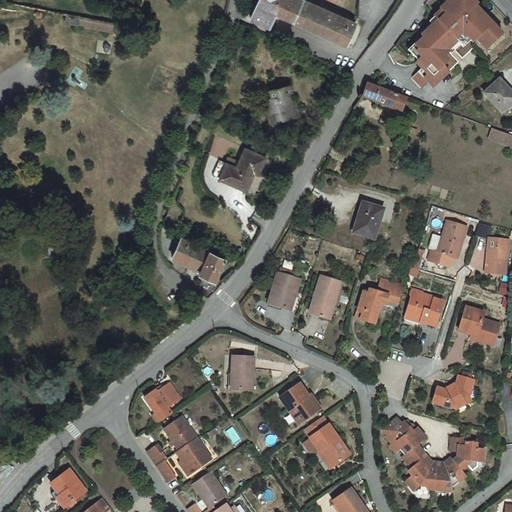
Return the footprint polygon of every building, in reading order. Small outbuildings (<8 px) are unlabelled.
[(257,0),(250,18),(269,26),(274,14),(346,42),(354,21),(301,0),(257,0)] [(448,69),(443,64),(448,59),(444,54),(449,50),(447,48),(454,41),(459,42),(463,45),(471,38),(473,41),(476,38),(481,43),(483,41),(487,41),(491,45),(502,34),(483,12),(479,15),(472,8),(478,3),(475,0),(452,0),(453,0),(450,3),(447,0),(442,5),(443,6),(434,15),(437,18),(437,21),(433,24),(436,27),(431,31),(427,27),(421,33),(423,36),(414,44),(417,47),(411,52),(422,64),(411,74),(421,84),(426,79),(431,85),(448,69)] [(78,23),(80,15),(67,13),(65,21),(78,23)] [(116,30),(117,22),(80,15),(78,23),(116,30)] [(128,33),(130,25),(117,22),(116,30),(128,33)] [(483,41),(481,43),(486,49),(491,45),(487,41),(483,41)] [(511,92),(500,79),(484,93),(502,112),(511,102),(511,92)] [(264,98),(271,122),(298,115),(296,106),(292,107),(290,100),(288,93),(293,91),(290,83),(271,88),(273,96),(264,98)] [(402,111),(407,98),(369,83),(362,96),(402,111)] [(511,134),(492,128),(488,139),(511,147),(511,134)] [(271,162),(250,152),(232,186),(248,194),(257,177),(262,179),(271,162)] [(232,186),(240,170),(224,162),(216,177),(232,186)] [(385,212),(363,204),(352,232),(375,240),(385,212)] [(466,228),(446,222),(437,254),(430,252),(427,262),(448,268),(451,259),(456,260),(466,228)] [(490,227),(480,224),(477,236),(486,239),(490,227)] [(180,239),(172,257),(201,270),(200,273),(215,279),(224,258),(180,239)] [(510,241),(491,239),(488,263),(487,263),(485,274),(506,276),(510,241)] [(282,266),(281,271),(299,276),(300,272),(282,266)] [(281,271),(279,270),(273,287),(280,289),(275,303),(292,308),(301,277),(299,276),(281,271)] [(343,280),(323,274),(315,300),(335,306),(343,280)] [(401,300),(405,287),(383,280),(379,293),(371,290),(370,294),(365,293),(357,317),(361,319),(360,325),(374,329),(382,304),(386,306),(389,296),(401,300)] [(269,301),(275,303),(280,289),(273,287),(269,301)] [(413,300),(408,314),(424,319),(423,323),(438,327),(445,303),(413,293),(411,297),(413,300)] [(389,296),(386,306),(398,309),(401,300),(389,296)] [(473,340),(489,343),(491,334),(499,336),(501,323),(482,319),(484,312),(466,308),(461,333),(474,336),(473,340)] [(420,324),(423,323),(424,319),(408,314),(405,322),(419,327),(420,324)] [(497,344),(499,336),(491,334),(489,343),(497,344)] [(237,354),(236,373),(239,373),(238,387),(256,388),(258,355),(237,354)] [(476,379),(462,376),(460,384),(447,389),(438,387),(434,402),(457,410),(467,405),(465,400),(470,398),(476,379)] [(282,395),(291,409),(295,407),(304,420),(324,407),(317,397),(314,399),(311,395),(302,381),(282,395)] [(156,412),(162,420),(173,412),(169,406),(183,397),(173,382),(165,387),(159,391),(157,388),(146,396),(156,412)] [(300,422),(304,420),(295,407),(291,409),(300,422)] [(153,414),(159,422),(162,420),(156,412),(153,414)] [(176,442),(180,450),(201,436),(187,415),(166,429),(173,439),(176,442)] [(352,453),(325,415),(307,428),(313,436),(305,442),(311,450),(318,452),(322,449),(325,447),(336,464),(352,453)] [(388,436),(394,443),(392,445),(398,452),(405,446),(410,452),(405,456),(415,467),(412,469),(417,475),(413,478),(422,489),(426,485),(432,486),(432,488),(456,490),(457,487),(470,476),(465,470),(471,464),(476,470),(481,466),(481,460),(486,460),(487,449),(479,448),(479,442),(469,442),(469,439),(454,438),(453,451),(461,452),(461,456),(457,459),(455,457),(450,461),(445,465),(441,465),(442,461),(433,460),(427,460),(425,458),(428,455),(419,444),(428,437),(419,427),(415,423),(411,422),(410,424),(407,420),(404,422),(399,416),(388,426),(386,428),(387,432),(389,435),(388,436)] [(180,450),(186,457),(195,471),(215,457),(201,436),(180,450)] [(159,443),(150,449),(155,455),(158,461),(160,463),(169,457),(172,456),(167,448),(164,451),(159,443)] [(325,447),(322,449),(333,466),(336,464),(325,447)] [(180,473),(169,457),(160,463),(171,479),(180,473)] [(191,473),(195,471),(186,457),(183,460),(191,473)] [(51,478),(56,484),(60,489),(54,494),(61,504),(82,487),(66,466),(51,478)] [(213,469),(196,481),(213,505),(216,503),(229,493),(213,469)] [(51,495),(54,494),(60,489),(56,484),(48,491),(51,495)] [(336,500),(343,511),(368,511),(352,488),(336,500)] [(107,506),(99,496),(78,511),(100,511),(107,506)] [(211,511),(244,511),(245,511),(238,502),(234,505),(230,500),(219,507),(211,511)] [(206,511),(205,510),(199,501),(190,507),(194,511),(206,511)] [(206,511),(211,511),(219,507),(216,503),(213,505),(205,510),(206,511)]
